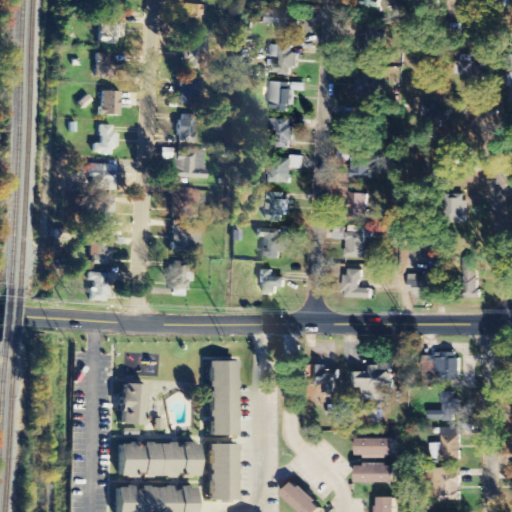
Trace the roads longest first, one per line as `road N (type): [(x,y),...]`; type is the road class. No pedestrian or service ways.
road 1 (tertiary): [(511,322),(48,319)]
road 2 (residential): [(332,0),(314,322)]
road 3 (residential): [(153,0),(137,322)]
road 4 (residential): [(489,511),(489,322)]
road 5 (residential): [(511,285),(488,124)]
